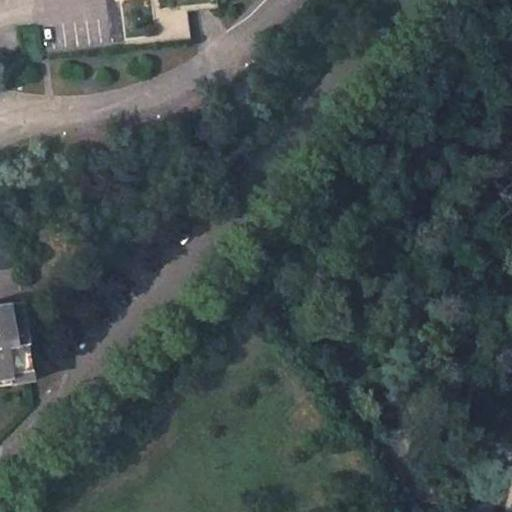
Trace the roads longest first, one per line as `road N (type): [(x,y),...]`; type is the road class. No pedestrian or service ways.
road 1 (residential): [(0,466),(216,246),(378,49),(408,0)]
road 2 (residential): [(275,0),(242,47),(107,106),(50,119),(0,113)]
